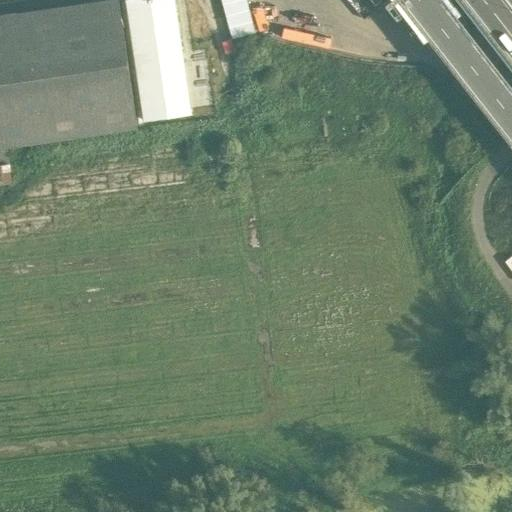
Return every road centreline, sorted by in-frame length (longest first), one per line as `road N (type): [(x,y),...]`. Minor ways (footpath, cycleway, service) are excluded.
road 1 (unclassified): [(511,288),(485,252),(475,215),(481,183),(511,148)]
road 2 (motorway): [(420,0),(511,117)]
